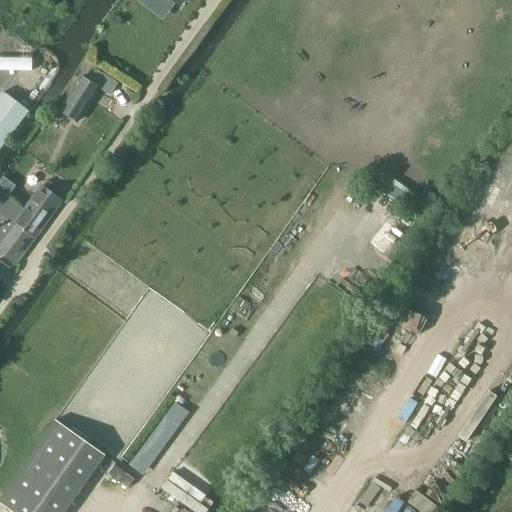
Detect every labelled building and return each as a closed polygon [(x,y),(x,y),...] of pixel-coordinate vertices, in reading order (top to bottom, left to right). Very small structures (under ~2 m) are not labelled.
[(81,77),(58,112),(76,123),(98,88),(81,77)] [(0,150),(30,112),(3,92),(0,96),(0,150)] [(4,179),(0,185),(0,214),(33,239),(60,202),(43,189),(26,212),(8,199),(16,188),(4,179)] [(0,253),(15,264),(33,239),(0,214),(0,253)] [(144,475),(179,427),(165,417),(130,466),(144,475)] [(56,420),(0,498),(0,503),(12,511),(66,511),(106,456),(56,420)]
